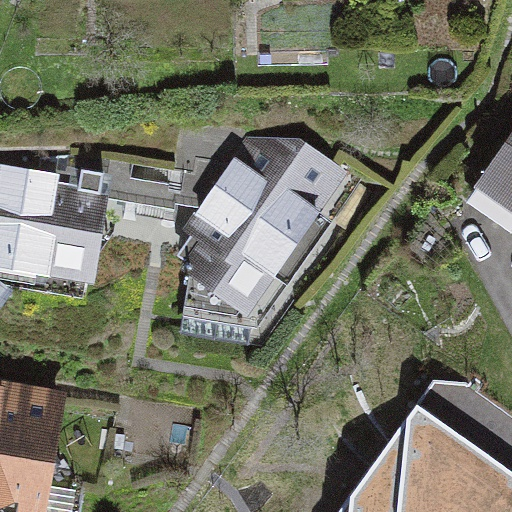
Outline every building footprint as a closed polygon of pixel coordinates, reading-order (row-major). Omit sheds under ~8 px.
[(252,327),(352,179),(268,123),(169,271),(252,327)] [(511,148),(483,191),(511,210),(511,148)] [(0,269),(106,282),(118,182),(0,168),(0,269)] [(78,511),(96,384),(0,370),(0,504),(54,511),(78,511)] [(477,511),(432,476),(402,511),(477,511)]
